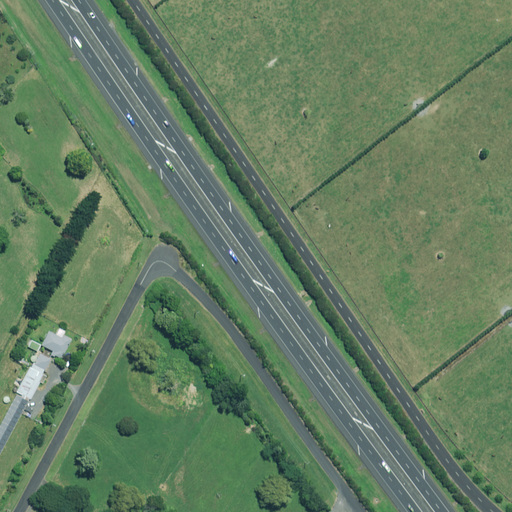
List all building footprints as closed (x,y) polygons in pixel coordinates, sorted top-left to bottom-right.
[(143,234),(137,231),(131,241),(137,245),(143,234)] [(45,335),(39,348),(53,356),(51,359),(59,362),(68,343),(60,337),(58,341),(45,335)] [(83,344),(77,342),(74,349),(79,351),(83,344)] [(34,358),(29,369),(41,374),(46,364),(34,358)] [(16,380),(20,383),(24,377),(19,374),(16,380)] [(20,383),(16,380),(12,386),(17,388),(20,383)]
